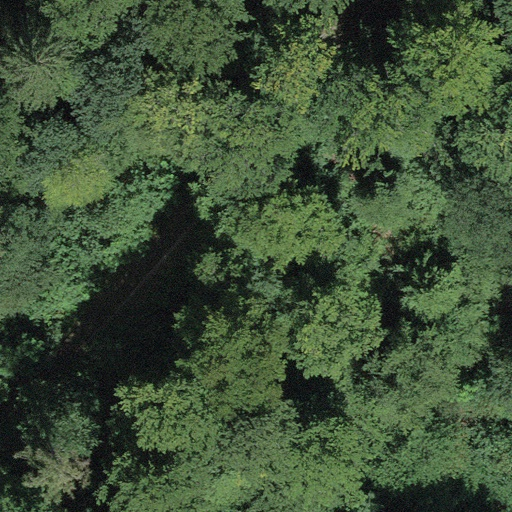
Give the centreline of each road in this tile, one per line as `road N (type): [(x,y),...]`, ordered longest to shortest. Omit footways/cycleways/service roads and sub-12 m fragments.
road 1 (track): [(368,0),(0,406)]
road 2 (track): [(511,304),(416,404),(341,511)]
